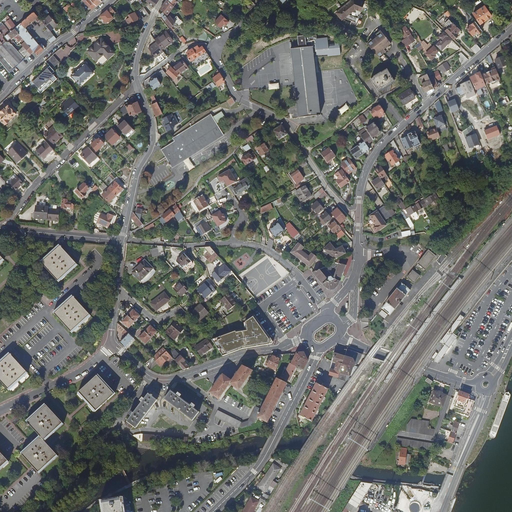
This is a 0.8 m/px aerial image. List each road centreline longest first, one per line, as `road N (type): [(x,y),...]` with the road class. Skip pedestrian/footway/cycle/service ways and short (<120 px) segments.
road 1 (residential): [(357,220),(376,151),(511,28)]
road 2 (residential): [(357,220),(282,121),(239,100),(204,44)]
road 3 (residential): [(308,334),(162,380),(113,345)]
road 4 (residential): [(4,228),(32,187),(136,83)]
road 5 (residential): [(301,277),(253,245),(122,240)]
road 6 (tertiary): [(315,357),(262,460),(212,511)]
road 7 (residential): [(122,240),(135,175),(152,139),(136,83)]
road 8 (unclassified): [(112,0),(0,98)]
road 9 (tertiary): [(348,342),(476,386)]
road 10 (residential): [(0,409),(74,375),(113,345)]
road 11 (secondary): [(438,511),(485,391)]
